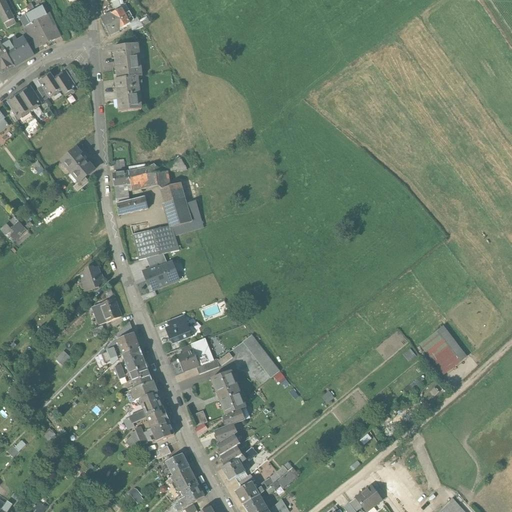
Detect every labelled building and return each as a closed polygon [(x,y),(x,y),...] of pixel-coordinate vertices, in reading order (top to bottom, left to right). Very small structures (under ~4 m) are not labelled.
[(13,19),(3,0),(0,0),(0,15),(7,29),(14,25),(11,20),(13,19)] [(42,7),(20,19),(36,48),(51,39),(52,41),(60,36),(56,26),(53,28),(42,7)] [(122,10),(112,15),(119,28),(120,30),(130,25),(129,24),(134,21),(130,13),(125,15),(122,10)] [(112,15),(101,21),(109,36),(120,30),(119,28),(112,15)] [(17,41),(11,44),(10,42),(3,47),(14,67),(34,55),(25,39),(18,43),(17,41)] [(13,65),(1,45),(0,45),(0,70),(1,72),(13,65)] [(139,45),(113,48),(117,80),(138,77),(143,77),(139,45)] [(55,80),(54,81),(60,89),(64,95),(75,88),(68,77),(65,73),(55,80)] [(81,84),(73,73),(68,77),(75,88),(81,84)] [(51,74),(40,82),(42,85),(50,96),(60,89),(54,81),(55,80),(51,74)] [(117,80),(115,80),(119,112),(142,109),(138,77),(117,80)] [(50,96),(42,85),(37,88),(37,89),(44,99),(50,96)] [(30,89),(19,96),(29,111),(39,104),(32,93),(30,89)] [(39,104),(45,100),(44,99),(37,89),(32,93),(39,104)] [(19,96),(8,103),(18,118),(29,111),(19,96)] [(8,115),(3,109),(0,111),(0,114),(4,119),(8,115)] [(0,114),(0,132),(8,127),(3,120),(4,119),(0,114)] [(77,149),(62,162),(70,172),(71,172),(85,160),(86,159),(77,149)] [(85,160),(71,172),(80,182),(80,183),(86,178),(94,171),(85,160)] [(154,165),(147,170),(147,176),(160,174),(160,172),(154,165)] [(146,169),(138,171),(129,172),(130,179),(147,176),(147,170),(146,169)] [(129,172),(112,174),(114,187),(126,186),(131,185),(130,179),(129,172)] [(147,176),(130,179),(131,185),(132,191),(158,187),(162,190),(170,187),(168,172),(160,174),(147,176)] [(86,178),(80,183),(80,182),(74,187),(78,192),(89,183),(86,178)] [(180,185),(170,187),(162,190),(167,204),(164,205),(170,226),(171,228),(190,223),(180,185)] [(126,186),(114,187),(116,199),(128,198),(126,186)] [(141,199),(116,204),(118,217),(123,216),(123,215),(144,210),(142,200),(141,199)] [(9,239),(13,236),(16,240),(29,231),(22,221),(11,227),(9,224),(2,228),(9,239)] [(190,223),(171,228),(173,237),(174,237),(193,231),(190,223)] [(170,226),(132,235),(139,261),(146,260),(164,255),(179,252),(174,237),(173,237),(171,228),(170,226)] [(164,255),(146,260),(150,270),(157,267),(158,269),(167,265),(164,255)] [(157,267),(150,270),(143,273),(147,283),(146,283),(149,293),(179,281),(172,264),(167,265),(158,269),(157,267)] [(98,268),(94,269),(93,267),(86,270),(84,273),(80,275),(82,281),(81,281),(85,293),(99,289),(100,286),(104,285),(102,279),(103,279),(101,274),(100,275),(98,268)] [(110,302),(101,306),(102,309),(107,324),(121,318),(115,300),(110,302)] [(183,316),(168,322),(170,328),(185,322),(183,316)] [(170,328),(169,328),(170,329),(167,330),(170,340),(173,347),(184,343),(184,342),(191,339),(189,334),(190,333),(186,322),(185,322),(170,328)] [(103,328),(93,332),(95,337),(105,333),(103,328)] [(422,346),(444,374),(466,357),(444,329),(422,346)] [(134,335),(117,342),(123,357),(140,350),(134,335)] [(280,373),(252,337),(243,343),(271,379),(280,373)] [(114,349),(107,351),(113,366),(118,361),(114,349)] [(143,358),(140,350),(123,357),(129,373),(146,366),(143,358)] [(57,359),(65,366),(73,358),(65,351),(57,359)] [(193,352),(177,358),(183,373),(199,367),(201,367),(198,358),(195,359),(193,352)] [(201,367),(199,367),(202,375),(219,368),(216,361),(201,367)] [(146,366),(129,373),(136,390),(153,383),(146,366)] [(120,367),(114,369),(119,381),(125,379),(120,367)] [(232,373),(211,381),(226,417),(241,411),(246,409),(232,373)] [(136,390),(132,391),(136,402),(157,394),(153,383),(136,390)] [(159,399),(143,406),(143,407),(140,408),(141,411),(144,410),(145,413),(147,418),(165,412),(159,399)] [(226,417),(223,418),(227,428),(214,433),(219,446),(218,447),(224,456),(221,458),(226,468),(238,461),(242,458),(243,457),(236,448),(240,445),(234,436),(237,434),(233,426),(245,421),(241,411),(226,417)] [(165,412),(147,418),(151,428),(149,429),(150,432),(170,424),(165,412)] [(203,412),(192,416),(196,428),(207,424),(203,412)] [(145,413),(136,417),(135,416),(128,420),(130,423),(131,423),(133,425),(147,418),(145,413)] [(150,432),(148,433),(150,438),(155,436),(158,443),(175,437),(170,424),(150,432)] [(141,428),(133,432),(133,433),(131,434),(133,438),(137,436),(138,437),(143,435),(141,428)] [(143,435),(138,437),(142,448),(148,445),(143,435)] [(243,457),(242,458),(246,462),(248,464),(260,454),(258,452),(268,444),(264,439),(243,457)] [(169,447),(158,453),(160,456),(158,458),(159,461),(171,455),(169,447)] [(182,456),(167,464),(174,477),(190,469),(182,456)] [(226,468),(222,470),(230,484),(236,480),(246,475),(241,466),(246,462),(242,458),(238,461),(226,468)] [(174,477),(172,478),(181,495),(182,494),(198,485),(190,469),(174,477)] [(290,472),(278,483),(284,490),(288,487),(289,487),(288,486),(290,485),(291,485),(290,484),(299,476),(294,471),(292,473),(290,472)] [(277,474),(255,490),(259,497),(273,485),(281,478),(277,474)] [(246,475),(236,480),(239,485),(248,478),(246,475)] [(248,478),(239,485),(242,490),(252,485),(248,478)] [(198,485),(182,494),(185,500),(189,507),(205,498),(198,485)] [(242,490),(236,494),(244,507),(259,497),(255,490),(252,485),(242,490)] [(273,485),(259,497),(262,501),(267,498),(278,488),(277,487),(275,488),(273,485)] [(373,487),(356,499),(366,511),(368,511),(383,501),(373,487)] [(268,511),(262,501),(259,497),(244,507),(247,511),(268,511)] [(185,500),(180,503),(181,505),(175,508),(177,511),(180,511),(189,507),(185,500)] [(354,500),(344,507),(348,511),(358,511),(361,509),(354,500)] [(437,511),(462,511),(451,500),(437,511)] [(288,511),(282,501),(278,505),(281,511),(288,511)]
